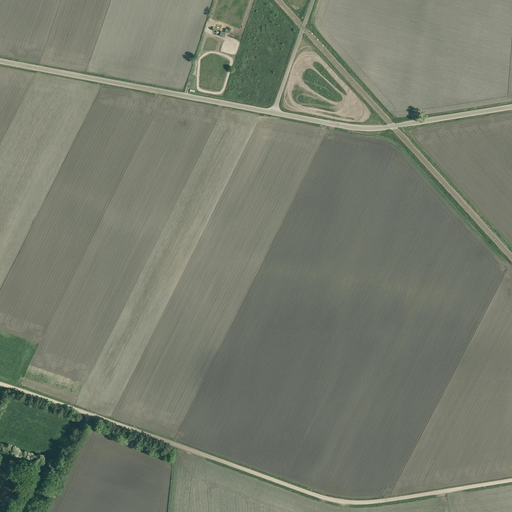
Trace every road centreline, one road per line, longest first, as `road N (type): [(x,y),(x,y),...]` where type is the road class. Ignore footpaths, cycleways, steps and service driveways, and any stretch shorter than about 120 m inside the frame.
road 1 (track): [(511,479),(339,501),(0,382)]
road 2 (unclassified): [(273,112),(0,61)]
road 3 (unclassified): [(511,106),(376,128),(273,112)]
